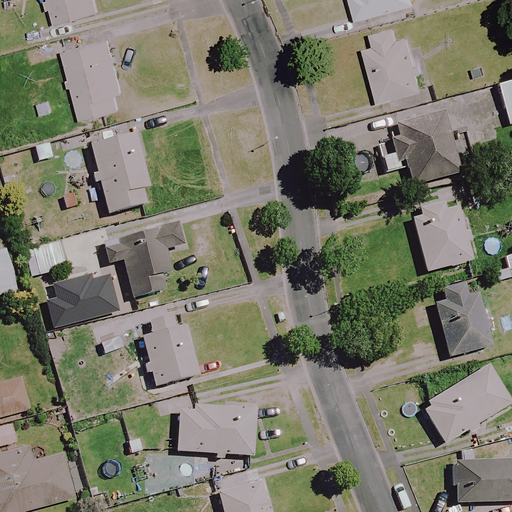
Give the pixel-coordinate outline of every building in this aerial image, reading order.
[(96,15),(92,0),(47,0),(53,25),(96,15)] [(412,7),(410,0),(347,0),(354,23),(412,7)] [(423,93),(409,38),(395,41),(392,30),(372,35),(375,47),(363,50),(376,105),(423,93)] [(121,96),(109,42),(62,52),(78,122),(119,113),(116,97),(121,96)] [(511,125),(511,82),(494,88),(505,128),(511,125)] [(391,127),(394,139),(384,142),(390,167),(400,165),(406,188),(457,176),(442,114),(391,127)] [(149,205),(131,136),(86,148),(104,217),(149,205)] [(439,206),(416,212),(418,219),(408,222),(422,276),(469,264),(455,210),(441,213),(439,206)] [(180,248),(174,227),(127,239),(98,246),(103,267),(119,264),(128,302),(163,293),(159,277),(168,275),(162,252),(180,248)] [(62,271),(54,244),(21,254),(29,280),(62,271)] [(0,295),(13,292),(3,252),(0,252),(0,295)] [(438,291),(442,304),(430,307),(445,360),(487,349),(473,295),(465,297),(461,285),(438,291)] [(193,378),(180,330),(137,341),(150,390),(193,378)] [(418,408),(440,446),(462,433),(465,438),(480,429),(477,424),(507,406),(484,369),(418,408)] [(0,419),(26,412),(18,382),(0,386),(0,419)] [(249,458),(250,411),(175,408),(173,455),(249,458)] [(0,448),(14,445),(9,426),(0,428),(0,448)] [(46,459),(42,444),(0,455),(0,511),(30,511),(72,501),(59,456),(46,459)] [(511,504),(511,461),(451,464),(452,507),(511,504)] [(263,511),(256,484),(214,494),(218,511),(263,511)]
